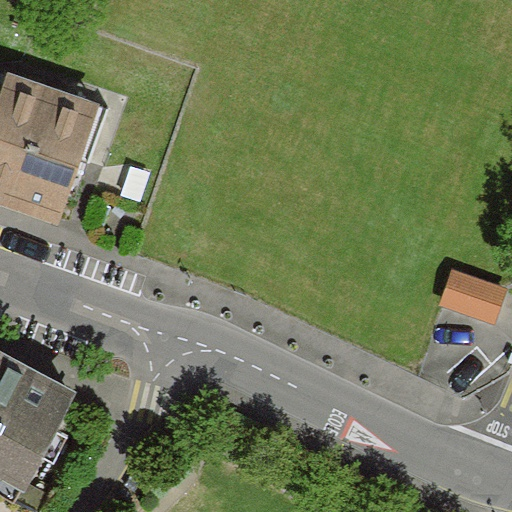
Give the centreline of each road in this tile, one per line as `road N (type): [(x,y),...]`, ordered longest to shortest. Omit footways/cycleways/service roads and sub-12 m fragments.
road 1 (tertiary): [(505,471),(176,340)]
road 2 (residential): [(176,340),(84,511)]
road 3 (tertiary): [(176,340),(0,275)]
